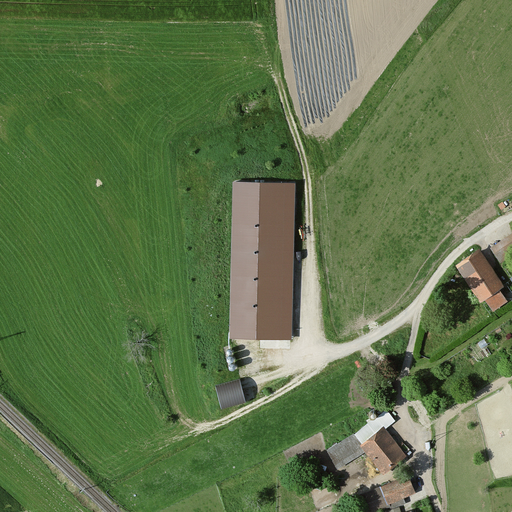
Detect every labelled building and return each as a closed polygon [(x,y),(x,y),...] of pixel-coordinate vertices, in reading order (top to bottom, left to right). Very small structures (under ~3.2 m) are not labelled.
[(289,336),(295,184),(238,182),(233,334),(289,336)] [(498,251),(511,242),(511,238),(507,230),(491,241),(498,251)] [(502,288),(477,250),(451,266),(476,305),(480,302),(488,314),(504,304),(496,292),(502,288)] [(222,408),(247,401),(241,377),(216,384),(222,408)] [(357,445),(381,474),(403,457),(379,428),(357,445)] [(361,456),(351,437),(325,451),(335,470),(361,456)] [(368,511),(411,495),(404,478),(357,497),(362,511),(368,511)]
